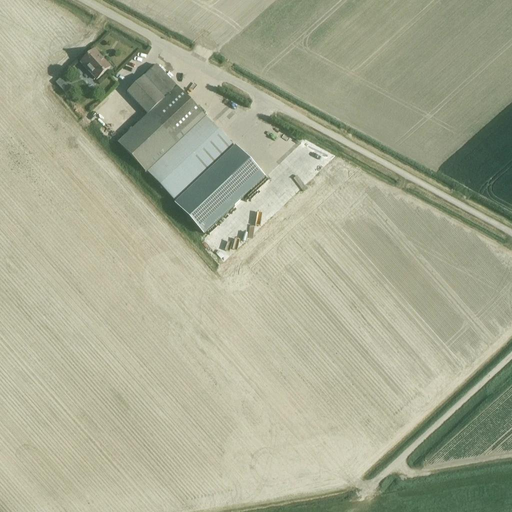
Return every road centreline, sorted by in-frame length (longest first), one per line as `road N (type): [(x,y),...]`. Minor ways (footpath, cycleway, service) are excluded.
road 1 (unclassified): [(511,235),(84,0)]
road 2 (unclassified): [(379,477),(511,353)]
